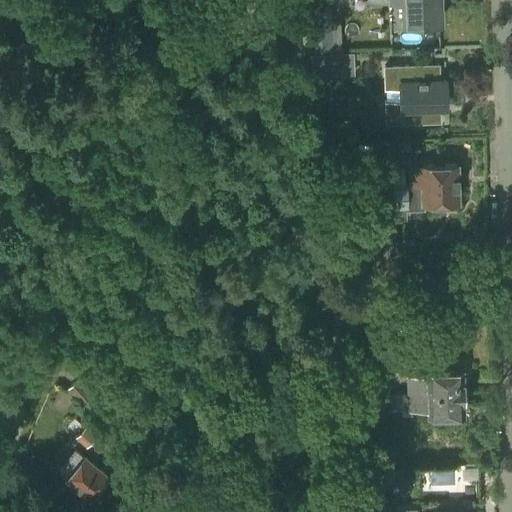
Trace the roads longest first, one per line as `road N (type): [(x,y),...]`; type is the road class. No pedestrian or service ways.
road 1 (residential): [(172,53),(262,164),(335,304)]
road 2 (residential): [(508,286),(501,0)]
road 3 (residential): [(140,511),(341,407)]
road 4 (residential): [(510,511),(508,286)]
road 5 (residential): [(335,304),(378,291),(508,286)]
